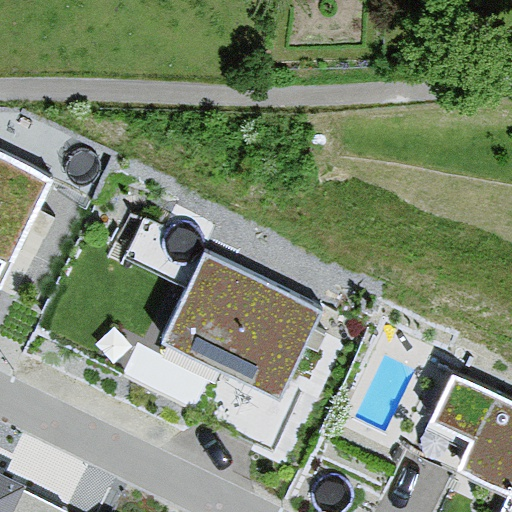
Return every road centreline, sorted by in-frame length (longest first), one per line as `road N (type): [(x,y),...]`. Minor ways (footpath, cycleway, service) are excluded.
road 1 (residential): [(0,89),(313,95),(511,80)]
road 2 (residential): [(235,511),(0,399)]
